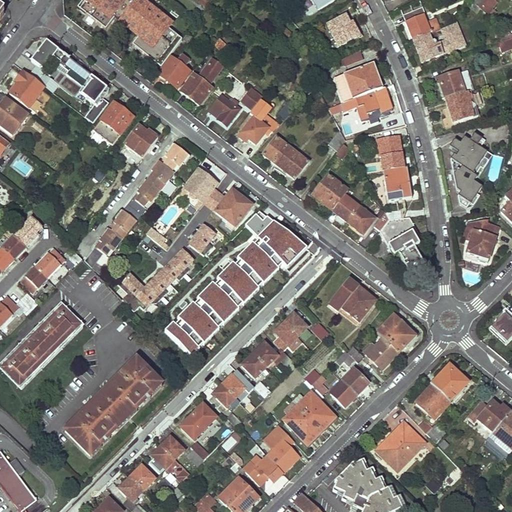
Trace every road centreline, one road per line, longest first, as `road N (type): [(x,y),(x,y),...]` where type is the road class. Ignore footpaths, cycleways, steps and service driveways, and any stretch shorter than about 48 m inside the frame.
road 1 (residential): [(67,511),(334,242)]
road 2 (residential): [(37,9),(334,242)]
road 3 (residential): [(445,303),(421,135),(365,0)]
road 4 (residential): [(274,511),(441,334)]
road 5 (residential): [(334,242),(434,313)]
